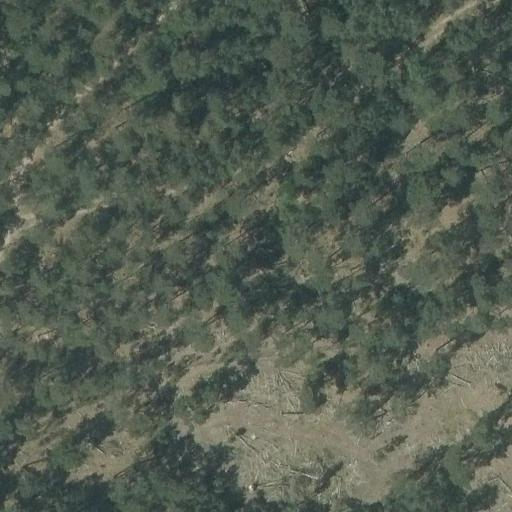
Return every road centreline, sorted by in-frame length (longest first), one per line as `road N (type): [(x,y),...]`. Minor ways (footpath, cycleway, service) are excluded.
road 1 (track): [(1,221),(228,171),(316,125)]
road 2 (track): [(0,226),(17,167),(44,131),(177,0)]
